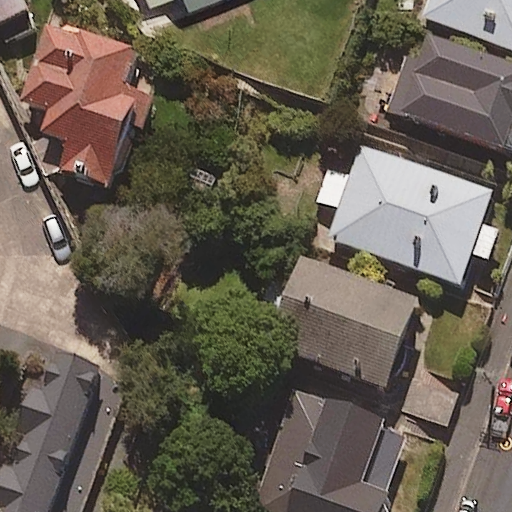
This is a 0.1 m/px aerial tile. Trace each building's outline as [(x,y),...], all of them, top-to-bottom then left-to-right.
[(0,0),(0,22),(28,10),(23,0),(0,0)] [(511,0),(432,0),(426,19),(511,48),(511,0)] [(137,49),(50,21),(23,102),(53,112),(46,133),(73,142),(64,169),(112,185),(143,90),(125,85),(137,49)] [(511,64),(425,35),(416,63),(408,61),(391,111),(511,151),(511,64)] [(493,191),(362,146),(352,177),(329,170),(318,201),(341,208),(331,238),(461,283),(471,252),(489,258),(499,228),(482,222),(493,191)] [(418,298),(303,257),(271,347),(386,387),(418,298)] [(0,511),(55,511),(104,374),(38,350),(0,459),(0,511)] [(460,390),(427,379),(415,412),(448,424),(460,390)] [(384,511),(412,425),(296,388),(256,511),(384,511)]
